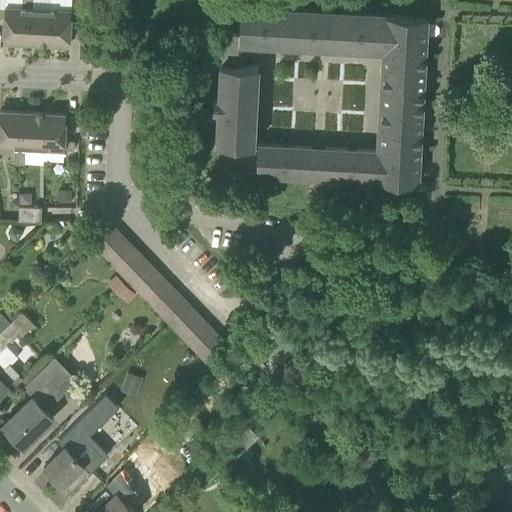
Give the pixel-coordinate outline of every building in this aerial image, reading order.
[(26,42),(27,0),(22,0),(22,6),(5,6),(3,41),(26,42)] [(27,0),(26,42),(46,43),(48,8),(33,7),(33,0),(27,0)] [(239,44),(245,44),(261,45),(261,44),(259,44),(259,40),(264,40),(266,8),(241,6),(240,33),(239,44)] [(48,8),(46,43),(69,44),(70,36),(80,37),(81,19),(81,10),(48,8)] [(266,8),(264,40),(268,40),(268,44),(267,44),(267,45),(288,46),(290,9),(266,8)] [(290,9),(288,46),(309,47),(309,46),(307,46),(307,42),(312,42),(314,11),(290,9)] [(314,11),(312,42),(317,42),(316,47),(315,46),(315,48),(336,49),(338,12),(314,11)] [(338,12),(336,49),(357,50),(357,48),(355,48),(355,44),(364,45),(364,49),(363,49),(363,50),(383,51),(382,81),(383,81),(385,81),(384,86),(383,86),(383,85),(381,85),(380,109),(382,109),(386,109),(385,114),(381,114),(381,113),(380,113),(378,150),(357,149),(357,150),(357,154),(348,153),(348,149),(349,148),(326,147),(325,148),(326,148),(324,176),(324,178),(418,183),(427,17),(338,12)] [(244,65),(245,44),(239,44),(240,33),(223,32),(221,65),(220,98),(214,97),(213,109),(219,109),(217,142),(216,142),(216,143),(255,146),(255,144),(254,144),(258,67),(258,65),(244,65)] [(19,163),(22,111),(0,109),(0,145),(15,146),(14,163),(19,163)] [(41,147),(43,112),(22,111),(19,163),(24,164),(25,147),(41,147)] [(43,112),(41,147),(74,149),(75,140),(65,140),(66,113),(43,112)] [(283,175),(284,150),(280,150),(280,146),(280,145),(258,144),(256,174),(283,175)] [(284,150),(283,175),(310,177),(310,175),(311,148),(312,148),(312,147),(289,145),(289,146),(289,147),(289,150),(284,150)] [(76,188),(58,188),(58,201),(76,201),(76,188)] [(42,220),(42,205),(19,205),(18,220),(42,220)] [(98,248),(118,229),(110,220),(90,239),(98,248)] [(17,239),(21,235),(21,229),(16,225),(11,225),(7,229),(7,235),(11,239),(17,239)] [(126,238),(118,229),(98,248),(107,257),(126,238)] [(126,238),(107,257),(115,265),(135,246),(126,238)] [(135,246),(115,265),(123,274),(143,255),(135,246)] [(143,255),(123,274),(131,283),(151,264),(143,255)] [(151,264),(131,283),(140,291),(159,272),(151,264)] [(159,272),(140,291),(148,300),(168,281),(159,272)] [(108,283),(118,292),(126,283),(116,273),(108,283)] [(168,281),(148,300),(156,309),(176,290),(168,281)] [(126,283),(118,292),(128,302),(136,293),(126,283)] [(176,290),(156,309),(165,317),(184,298),(176,290)] [(184,298),(165,317),(173,326),(193,307),(184,298)] [(193,307),(173,326),(181,334),(201,316),(193,307)] [(22,310),(10,321),(0,331),(0,350),(19,332),(22,336),(35,323),(22,310)] [(0,311),(0,331),(10,321),(1,311),(0,311)] [(201,316),(181,334),(190,343),(209,324),(201,316)] [(209,324),(190,343),(198,352),(218,333),(209,324)] [(218,333),(198,352),(206,360),(226,342),(218,333)] [(31,396),(3,424),(24,446),(57,413),(47,402),(74,375),(56,356),(23,388),(31,396)] [(5,367),(0,362),(0,391),(20,373),(9,362),(5,367)] [(137,395),(144,376),(128,370),(121,390),(137,395)] [(62,485),(84,464),(71,451),(80,443),(93,429),(82,417),(68,431),(59,440),(65,446),(44,466),(62,485)] [(204,483),(224,465),(214,454),(195,473),(204,483)] [(107,507),(102,511),(135,511),(127,503),(144,486),(125,467),(107,484),(115,493),(104,504),(107,507)]
